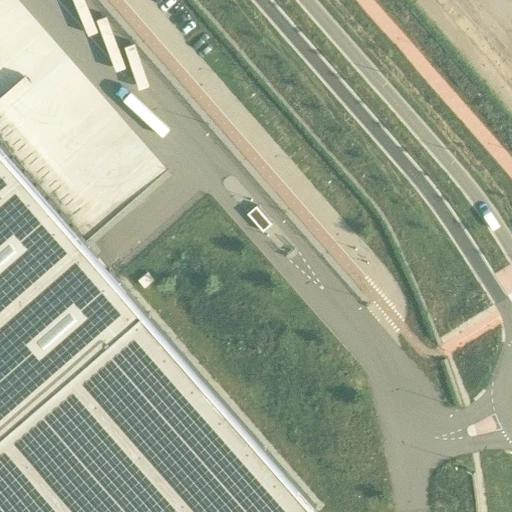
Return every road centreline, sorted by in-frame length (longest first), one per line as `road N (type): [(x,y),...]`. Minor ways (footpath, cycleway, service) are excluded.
road 1 (tertiary): [(260,0),(444,213),(511,322)]
road 2 (tertiary): [(511,251),(466,184),(304,0)]
